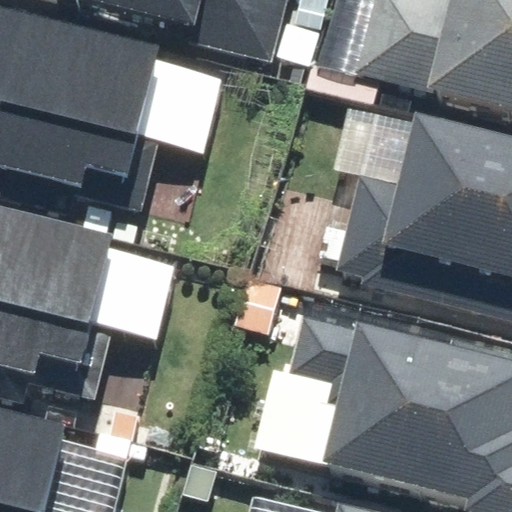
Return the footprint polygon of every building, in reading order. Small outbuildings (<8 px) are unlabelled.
[(0,0),(278,72),(297,0),(0,0)] [(382,0),(361,82),(511,121),(511,0),(463,0),(462,6),(437,0),(382,0)] [(175,57),(0,12),(0,88),(5,89),(0,109),(0,201),(77,221),(81,202),(151,220),(168,152),(209,162),(230,83),(173,68),(175,57)] [(364,184),(339,289),(429,311),(439,273),(511,290),(511,148),(423,127),(407,194),(364,184)] [(130,245),(0,212),(0,376),(49,389),(54,368),(95,378),(87,407),(103,411),(123,333),(109,329),(130,245)] [(294,295),(250,285),(239,336),(282,346),(294,295)] [(511,511),(511,367),(311,317),(294,384),(338,395),(333,415),(347,418),(332,477),(469,511),(511,511)] [(62,511),(81,435),(0,415),(0,511),(62,511)]
